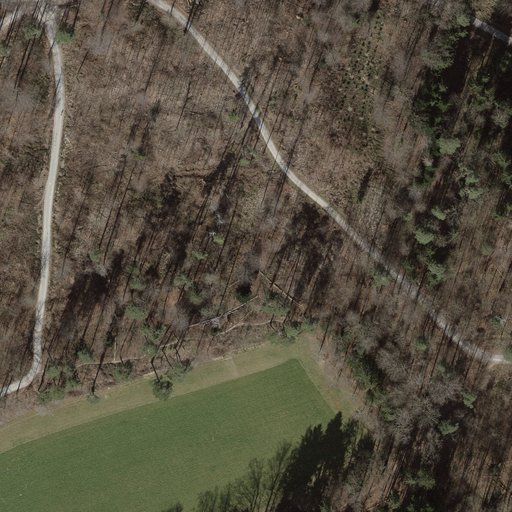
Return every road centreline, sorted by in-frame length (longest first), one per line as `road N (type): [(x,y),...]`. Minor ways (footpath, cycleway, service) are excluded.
road 1 (track): [(511,359),(493,359),(458,339),(289,174),(232,76),(181,18),(152,0)]
road 2 (track): [(0,394),(33,374),(36,351),(60,115),(46,0)]
